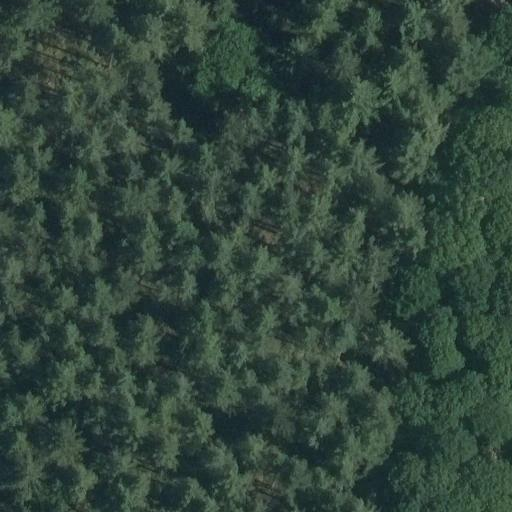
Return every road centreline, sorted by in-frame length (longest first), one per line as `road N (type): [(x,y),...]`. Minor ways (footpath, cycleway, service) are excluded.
road 1 (track): [(426,219),(159,0)]
road 2 (track): [(426,219),(369,511)]
road 3 (track): [(511,50),(426,219)]
